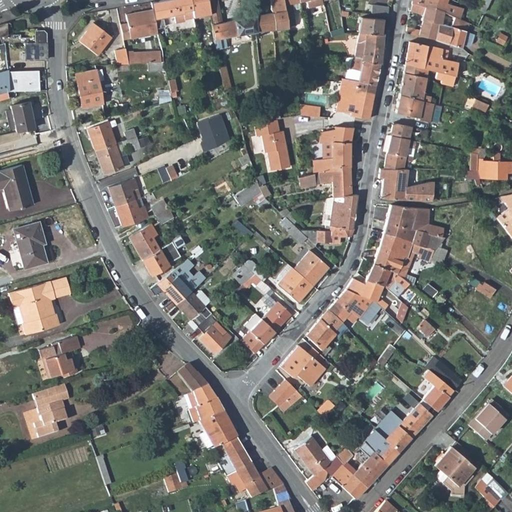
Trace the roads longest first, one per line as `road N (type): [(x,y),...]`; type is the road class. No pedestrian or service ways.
road 1 (residential): [(47,0),(56,97),(91,206),(159,324),(233,400)]
road 2 (residential): [(233,400),(357,247),(403,0)]
road 3 (residential): [(361,511),(511,332)]
road 4 (residential): [(233,400),(314,511)]
